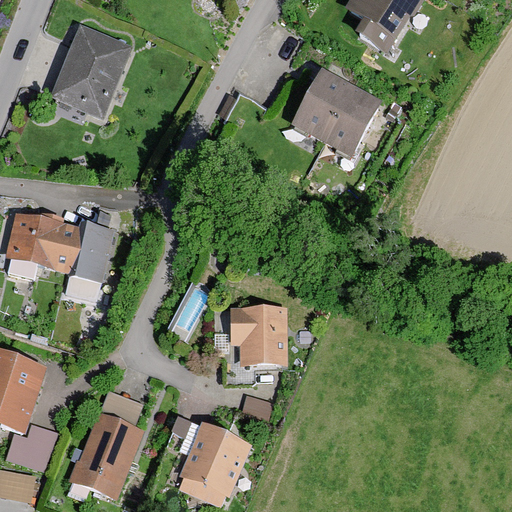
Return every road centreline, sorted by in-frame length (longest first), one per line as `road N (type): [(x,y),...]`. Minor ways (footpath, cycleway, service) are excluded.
road 1 (residential): [(176,207),(174,250),(133,357),(221,393)]
road 2 (residential): [(267,0),(191,150),(176,207)]
road 3 (residential): [(0,192),(176,207)]
